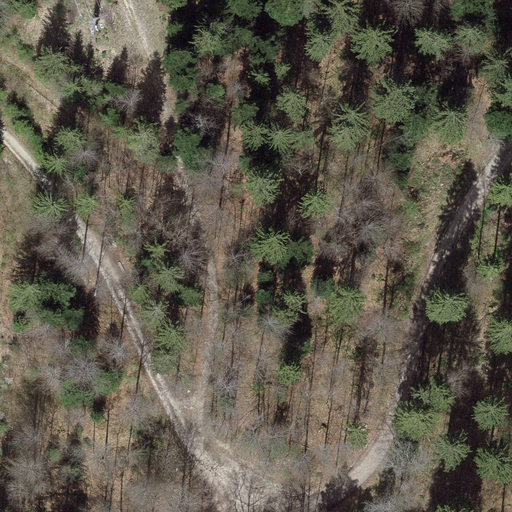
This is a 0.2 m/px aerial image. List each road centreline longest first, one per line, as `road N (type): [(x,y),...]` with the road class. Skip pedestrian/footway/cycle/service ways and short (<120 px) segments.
road 1 (track): [(261,510),(345,491),(375,455),(400,404),(443,254),(466,203),(511,140)]
road 2 (track): [(0,132),(67,209),(187,436)]
road 3 (track): [(203,266),(187,436)]
